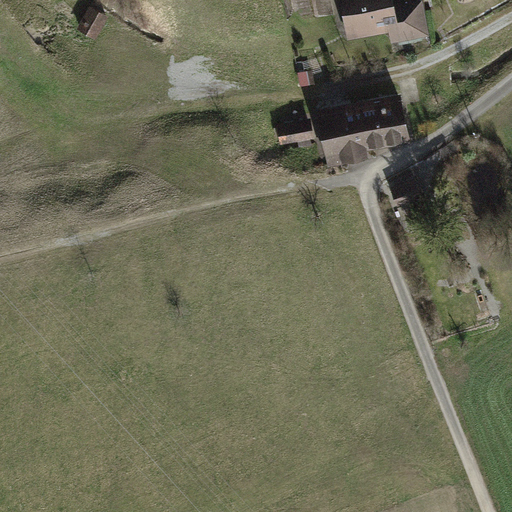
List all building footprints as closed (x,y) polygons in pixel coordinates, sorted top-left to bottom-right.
[(343,0),(350,36),(397,28),(400,43),(431,37),(423,0),(411,0),(394,3),(392,0),(343,0)] [(93,3),(79,27),(96,37),(110,14),(93,3)] [(315,81),(312,69),(303,71),(305,83),(315,81)] [(350,105),(322,110),(333,163),(368,156),(366,145),(408,136),(399,94),(369,100),(368,95),(348,99),(350,105)] [(310,118),(277,124),(281,142),(313,136),(310,118)] [(414,177),(391,185),(397,200),(412,195),(414,198),(421,196),(414,177)]
